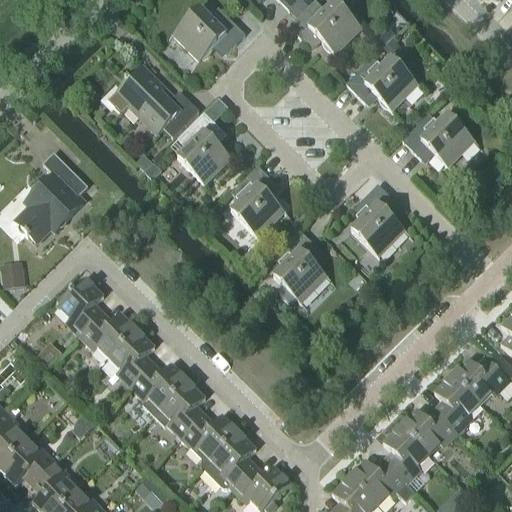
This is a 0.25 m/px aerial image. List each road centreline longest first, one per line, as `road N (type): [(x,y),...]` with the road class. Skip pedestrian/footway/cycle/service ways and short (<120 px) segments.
road 1 (residential): [(0,336),(76,260),(97,259),(309,466)]
road 2 (residential): [(371,157),(329,195),(316,194),(222,103),(221,93),(261,54),(271,54)]
road 3 (residential): [(309,466),(495,281)]
road 4 (residential): [(371,157),(495,281)]
road 5 (residential): [(0,106),(107,0)]
road 6 (residential): [(271,54),(371,157)]
